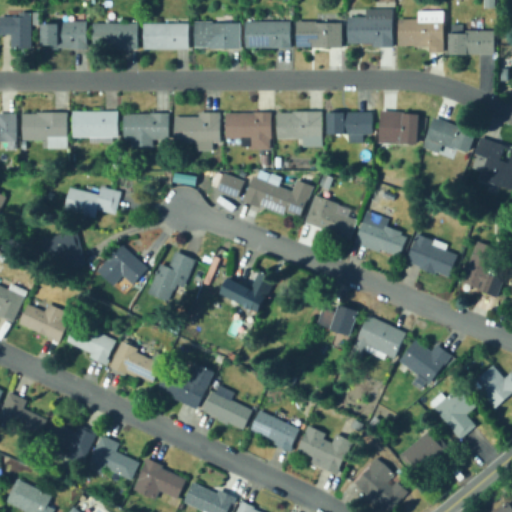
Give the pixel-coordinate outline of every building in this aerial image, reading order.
[(495,0),(495,8),(485,8),(485,0),(495,0)] [(394,8),(393,15),(396,15),(396,47),(373,47),(373,43),(348,43),(348,16),(367,16),(367,8),(394,8)] [(445,52),(415,52),(415,45),(399,45),(399,18),(419,18),(419,10),(444,10),(444,22),(445,22),(445,52)] [(32,11),(32,48),(11,47),(11,34),(0,34),(0,15),(20,15),(20,11),(32,11)] [(88,47),(43,48),(43,20),(88,20),(88,47)] [(214,20),(214,22),(241,22),(242,48),(210,48),(210,46),(195,46),(195,20),(214,20)] [(292,48),(246,47),(246,21),(292,20),(292,48)] [(343,22),(343,47),(297,46),(297,20),(317,20),(317,22),(343,22)] [(139,22),(139,49),(94,49),(94,22),(139,22)] [(190,48),(145,49),(144,23),(189,22),(190,48)] [(467,54),(451,54),(450,32),(452,32),(452,24),(464,24),(464,32),(467,32),(467,30),(496,30),(496,53),(468,53),(467,54)] [(418,144),(404,143),(404,144),(379,143),(381,109),(406,111),(406,112),(420,113),(418,144)] [(114,137),(114,142),(90,142),(90,137),(73,137),(73,110),(119,110),(119,137),(114,137)] [(323,110),(323,146),(303,146),(303,138),(277,138),(277,112),(293,112),(293,110),(323,110)] [(68,111),(68,148),(49,147),(49,140),(23,140),(23,112),(38,113),(38,111),(68,111)] [(170,112),(170,139),(154,139),(153,146),(132,146),(132,139),(124,139),(124,113),(151,113),(151,111),(170,112)] [(221,111),(221,142),(213,142),(214,149),(196,149),(196,142),(176,142),(175,116),(200,116),(200,111),(221,111)] [(272,138),(258,138),(258,145),(243,145),(243,138),(226,138),(226,111),(272,111),(272,138)] [(373,111),(374,134),(364,134),(364,142),(349,142),(349,133),(328,133),(328,111),(373,111)] [(0,112),(18,112),(17,140),(0,140),(0,112)] [(470,152),(454,146),(453,148),(443,144),(440,152),(424,147),(426,137),(435,116),(477,132),(470,152)] [(511,188),(481,177),(486,165),(473,160),(476,152),(474,152),(481,135),(511,147),(511,188)] [(261,163),(261,153),(270,153),(270,163),(261,163)] [(270,174),(268,180),(293,190),(298,178),(315,185),(310,199),(308,199),(302,216),(287,210),(285,214),(261,205),(261,207),(243,200),(246,192),(248,193),(254,175),(258,176),(260,170),(270,174)] [(245,179),(238,197),(220,190),(227,171),(245,179)] [(269,181),(273,171),(283,175),(280,185),(269,181)] [(199,175),(197,184),(174,181),(176,172),(199,175)] [(304,179),(307,172),(314,174),(312,182),(304,179)] [(335,177),(330,188),(320,184),(325,173),(335,177)] [(381,196),(385,183),(394,186),(390,199),(381,196)] [(122,191),(116,213),(99,209),(97,218),(65,209),(71,186),(100,194),(102,185),(122,191)] [(0,192),(8,196),(0,213),(0,192)] [(358,219),(351,239),(305,222),(313,202),(358,219)] [(389,218),(386,228),(408,236),(400,256),(381,249),(380,251),(356,242),(361,228),(359,227),(361,221),(363,222),(368,209),(389,218)] [(398,222),(401,215),(407,217),(404,225),(398,222)] [(78,229),(88,264),(65,270),(62,257),(50,260),(44,238),(78,229)] [(450,276),(437,271),(436,274),(420,267),(421,266),(407,260),(418,233),(448,245),(446,249),(458,254),(450,276)] [(22,242),(16,255),(1,248),(7,235),(22,242)] [(498,297),(479,290),(480,288),(462,281),(478,240),(498,248),(488,273),(505,279),(498,297)] [(149,267),(140,278),(142,279),(138,284),(136,282),(134,284),(124,275),(115,285),(98,270),(109,258),(123,244),(149,267)] [(197,259),(189,276),(181,273),(169,301),(149,292),(161,263),(170,266),(177,250),(197,259)] [(276,278),(260,312),(221,293),(229,276),(252,287),(260,270),(276,278)] [(0,284),(8,288),(11,282),(28,290),(13,322),(0,315),(0,284)] [(29,302),(46,310),(49,303),(68,312),(65,319),(69,321),(60,341),(20,323),(29,302)] [(360,310),(352,335),(318,323),(324,306),(338,311),(341,303),(360,310)] [(408,332),(396,358),(387,354),(385,359),(366,350),(361,359),(350,354),(369,314),(408,332)] [(110,358),(108,364),(90,356),(92,352),(67,340),(77,320),(117,340),(109,358),(110,358)] [(431,383),(400,360),(416,338),(432,350),(438,343),(452,354),(431,383)] [(137,351),(153,358),(156,350),(166,355),(153,382),(138,374),(136,378),(111,366),(123,340),(139,348),(137,351)] [(195,362),(216,372),(208,388),(207,388),(197,409),(172,397),(173,394),(158,387),(167,367),(185,375),(188,368),(191,369),(195,362)] [(511,394),(496,408),(482,392),(486,388),(477,378),(494,364),(506,377),(511,371),(511,394)] [(462,439),(451,426),(452,425),(432,401),(442,392),(447,397),(460,385),(461,386),(465,382),(476,394),(471,398),(478,405),(468,414),(478,425),(462,439)] [(220,384),(236,391),(232,399),(253,408),(244,429),(229,422),(228,424),(218,419),(219,416),(204,410),(213,390),(216,391),(220,384)] [(48,418),(40,435),(0,416),(0,413),(10,391),(28,399),(24,407),(48,418)] [(296,442),(292,451),(275,443),(276,441),(251,429),(261,409),(300,428),(294,441),(296,442)] [(374,414),(383,421),(377,429),(368,421),(374,414)] [(363,421),(359,429),(349,424),(352,416),(363,421)] [(53,420),(77,431),(81,423),(98,431),(87,457),(78,453),(75,460),(67,456),(70,450),(45,438),(53,420)] [(325,437),(333,442),(337,432),(355,441),(338,474),(312,462),(315,457),(298,449),(307,432),(304,431),(308,424),(327,433),(325,437)] [(419,476),(400,455),(433,427),(451,448),(419,476)] [(140,461),(132,479),(106,467),(102,475),(87,467),(103,434),(120,442),(117,450),(140,461)] [(377,456),(396,472),(389,481),(393,484),(397,480),(410,491),(406,495),(408,497),(394,511),(392,511),(371,493),(370,494),(354,481),(371,461),(372,462),(377,456)] [(187,478),(178,498),(160,490),(156,499),(134,489),(143,469),(142,468),(147,457),(164,465),(163,467),(187,478)] [(56,508),(54,511),(29,511),(7,501),(18,478),(54,495),(49,505),(56,508)] [(194,481),(218,492),(220,488),(237,497),(234,503),(233,503),(228,511),(207,511),(184,501),(194,481)] [(69,511),(81,499),(94,510),(92,511),(69,511)] [(263,511),(236,511),(242,500),(256,506),(255,508),(263,511)] [(511,511),(496,511),(508,501),(511,505),(511,511)]
